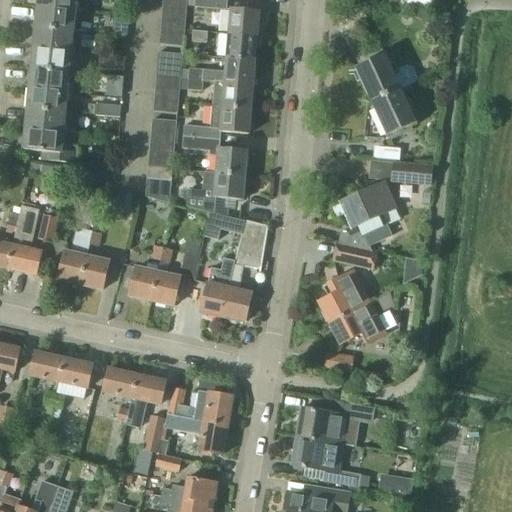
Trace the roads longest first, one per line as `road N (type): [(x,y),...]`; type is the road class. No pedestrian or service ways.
road 1 (residential): [(511,5),(474,4),(459,16),(416,370),(379,394),(266,374)]
road 2 (residential): [(266,374),(296,203),(315,0)]
road 3 (residential): [(266,374),(0,313)]
road 4 (residential): [(243,511),(266,374)]
